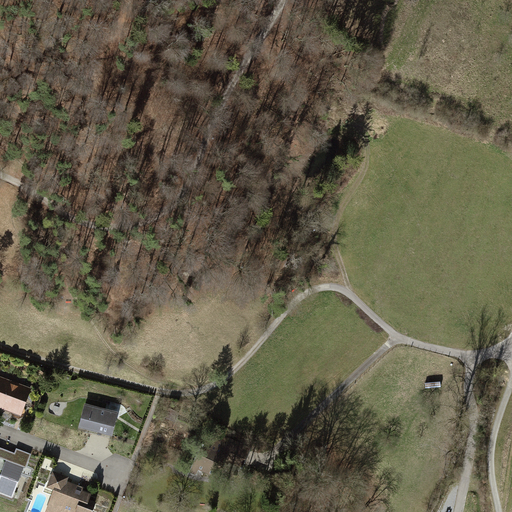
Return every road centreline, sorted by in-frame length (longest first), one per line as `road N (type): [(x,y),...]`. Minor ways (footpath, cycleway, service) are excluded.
road 1 (residential): [(0,345),(159,392),(191,393),(243,363),(273,326),(323,289),(351,295),(396,337)]
road 2 (track): [(286,0),(226,95),(183,191),(159,215),(106,226),(68,217),(0,172)]
road 3 (track): [(351,295),(334,235),(366,167),(366,129)]
road 4 (residential): [(396,337),(278,448)]
road 5 (residential): [(470,357),(473,426),(458,511)]
road 6 (track): [(499,511),(492,445),(511,378)]
road 7 (residential): [(126,479),(0,431)]
